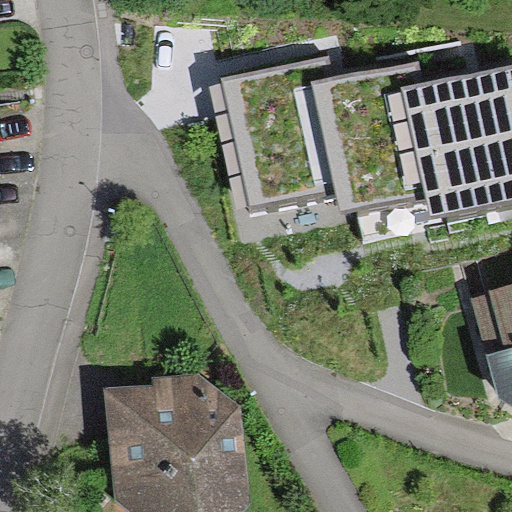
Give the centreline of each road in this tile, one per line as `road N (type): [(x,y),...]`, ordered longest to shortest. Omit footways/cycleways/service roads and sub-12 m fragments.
road 1 (residential): [(272,384),(127,147),(66,129)]
road 2 (residential): [(0,453),(47,263),(66,129)]
road 3 (residential): [(272,384),(511,457)]
road 4 (residential): [(347,511),(272,384)]
road 5 (residential): [(66,129),(70,0)]
